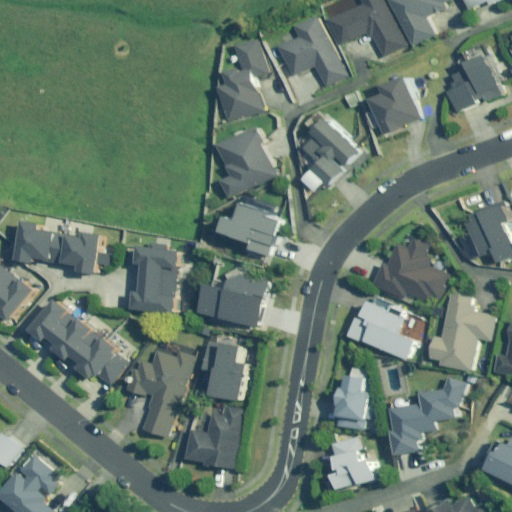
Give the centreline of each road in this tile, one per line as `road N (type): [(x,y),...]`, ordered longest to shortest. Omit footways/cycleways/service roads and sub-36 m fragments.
road 1 (residential): [(511,144),(410,181),(348,233),(317,292),(286,459),(264,499)]
road 2 (residential): [(188,511),(155,495),(0,364)]
